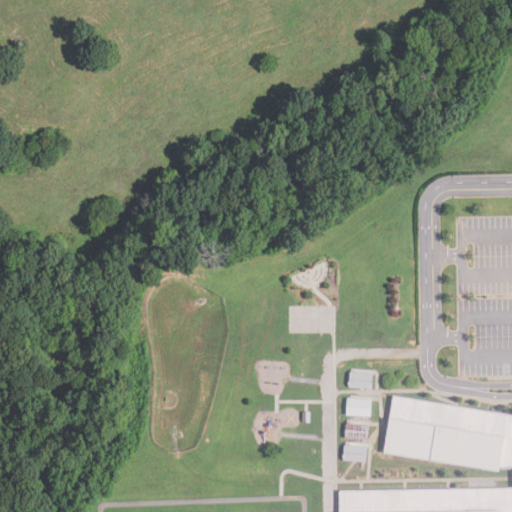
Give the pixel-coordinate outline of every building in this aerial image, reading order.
[(369,391),(347,388),(348,373),(370,376),(369,391)] [(336,511),(336,493),(511,489),(511,468),(496,468),(496,472),(380,453),(390,397),(511,417),(511,511),(336,511)] [(368,417),(343,415),(345,399),(369,401),(368,417)] [(308,413),(308,422),(300,422),(301,413),(308,413)] [(365,442),(343,439),(344,424),(367,427),(365,442)] [(363,464),(341,461),(342,446),(365,449),(363,464)]
